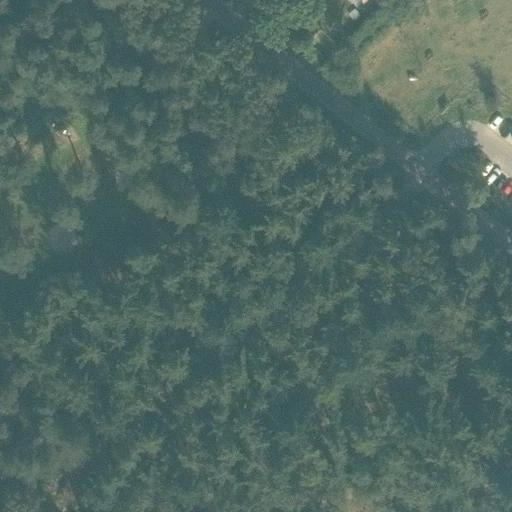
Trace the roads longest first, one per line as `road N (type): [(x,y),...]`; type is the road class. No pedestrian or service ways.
road 1 (track): [(418,172),(30,496)]
road 2 (track): [(30,496),(511,488)]
road 3 (unclassified): [(511,246),(214,0)]
